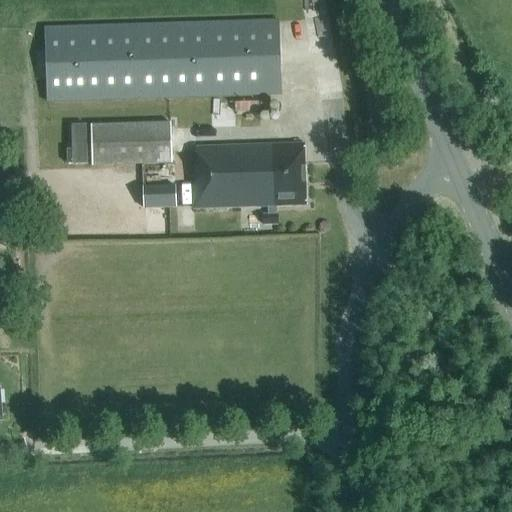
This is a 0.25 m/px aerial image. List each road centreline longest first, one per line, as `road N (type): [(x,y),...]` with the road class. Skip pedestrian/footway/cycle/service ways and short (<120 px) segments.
road 1 (unclassified): [(342,511),(342,355),(356,299),(423,183),(451,164)]
road 2 (tertiary): [(451,164),(380,0)]
road 3 (tertiary): [(511,313),(451,164)]
